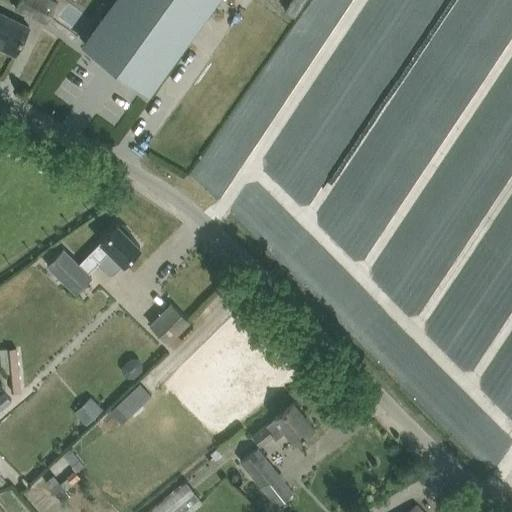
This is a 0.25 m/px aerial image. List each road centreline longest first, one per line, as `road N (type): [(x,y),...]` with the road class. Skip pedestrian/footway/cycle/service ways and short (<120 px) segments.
road 1 (unclassified): [(511,503),(377,393),(198,209),(121,150),(0,99)]
road 2 (unknown): [(259,0),(142,166)]
